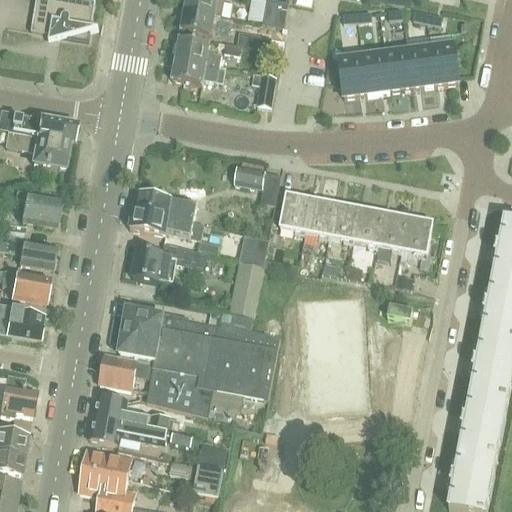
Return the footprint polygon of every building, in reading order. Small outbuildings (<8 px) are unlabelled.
[(67,0),(37,0),(31,36),(50,39),(49,47),(67,41),(89,45),(90,35),(99,33),(91,32),(96,5),(67,0)] [(236,8),(224,6),(218,5),(218,0),(185,0),(185,8),(187,8),(186,15),(233,23),(236,8)] [(270,0),(269,5),(288,8),(289,0),(270,0)] [(288,8),(269,5),(269,8),(266,7),(262,29),(284,32),(288,8)] [(230,39),(233,23),(186,15),(184,22),(182,21),(180,32),(182,33),(182,36),(211,41),(212,36),(230,39)] [(403,15),(389,16),(389,25),(403,24),(403,15)] [(357,18),(358,27),(372,26),(371,17),(357,18)] [(414,25),(427,28),(429,19),(415,17),(414,25)] [(344,28),(358,27),(357,18),(343,19),(344,28)] [(429,19),(427,28),(441,31),(443,22),(429,19)] [(240,50),(277,56),(278,45),(242,39),(240,50)] [(222,57),(215,55),(209,54),(210,49),(180,44),(180,47),(178,46),(176,57),(178,57),(177,64),(220,72),(222,57)] [(243,51),(240,50),(226,48),(225,58),(241,61),(243,51)] [(431,53),(435,91),(459,88),(454,50),(431,53)] [(431,53),(408,56),(413,94),(435,91),(431,53)] [(408,56),(385,59),(390,97),(413,94),(408,56)] [(368,100),(390,97),(385,59),(363,62),(368,100)] [(368,100),(363,62),(339,65),(344,103),(368,100)] [(226,73),(220,72),(177,64),(176,71),(173,71),(171,81),(174,82),(173,85),(203,90),(204,85),(223,88),(226,73)] [(254,80),(251,80),(249,92),(252,92),(253,89),(261,91),(258,110),(271,113),(277,82),(254,78),(254,80)] [(68,148),(72,149),(75,131),(0,117),(0,133),(9,135),(9,137),(68,147),(68,148)] [(64,174),(68,148),(68,147),(9,137),(6,151),(35,157),(33,168),(64,174)] [(238,172),(235,189),(263,194),(266,178),(238,172)] [(282,180),(266,178),(263,194),(261,207),(276,210),(282,180)] [(55,232),(60,206),(41,203),(41,200),(16,195),(14,205),(25,207),(22,226),(55,232)] [(169,221),(194,227),(197,209),(172,204),(173,202),(137,195),(134,214),(169,221)] [(305,237),(311,204),(287,200),(280,232),(305,237)] [(329,242),(335,209),(311,204),(305,237),(329,242)] [(354,246),(360,213),(335,209),(329,242),(354,246)] [(378,251),(384,218),(360,213),(354,246),(378,251)] [(194,227),(169,221),(134,214),(130,233),(166,240),(167,237),(201,244),(203,238),(208,239),(210,230),(205,229),(194,227)] [(402,256),(409,223),(384,218),(378,251),(402,256)] [(409,223),(402,256),(427,260),(433,227),(409,223)] [(496,254),(511,257),(511,227),(504,226),(504,227),(500,250),(497,249),(496,254)] [(7,242),(25,243),(26,231),(8,229),(7,242)] [(269,245),(247,239),(240,267),(244,268),(245,268),(264,272),(264,270),(266,263),(269,245)] [(54,261),(56,252),(24,247),(12,245),(0,247),(0,248),(0,256),(21,260),(20,269),(52,274),(53,270),(56,268),(56,264),(54,261)] [(163,259),(138,255),(133,283),(173,290),(176,269),(204,274),(207,259),(176,251),(164,249),(163,259)] [(511,287),(511,257),(496,254),(495,259),(498,260),(494,283),(511,287)] [(299,276),(300,270),(266,263),(264,270),(299,276)] [(242,278),(262,282),(264,272),(245,268),(242,278)] [(349,274),(348,282),(359,284),(360,276),(349,274)] [(411,290),(413,279),(398,276),(396,288),(411,290)] [(6,292),(14,293),(12,302),(45,308),(46,305),(48,306),(51,301),(50,297),(48,296),(49,285),(17,279),(17,278),(9,277),(6,292)] [(511,316),(511,287),(494,283),(489,307),(486,306),(484,311),(511,316)] [(359,303),(331,305),(333,326),(360,324),(359,303)] [(254,321),(256,310),(237,305),(234,317),(254,321)] [(305,327),(333,326),(331,305),(304,306),(305,327)] [(0,338),(39,345),(40,342),(43,340),(43,336),(41,333),(42,331),(41,331),(43,320),(26,317),(26,314),(0,309),(0,338)] [(511,346),(511,316),(484,311),(483,317),(487,317),(482,341),(511,346)] [(138,366),(137,368),(153,371),(147,407),(208,423),(213,395),(268,405),(281,342),(251,334),(232,329),(222,326),(221,332),(166,321),(166,322),(127,315),(119,363),(138,366)] [(232,329),(251,334),(254,321),(234,317),(232,329)] [(333,326),(334,347),(361,345),(360,324),(333,326)] [(334,347),(333,326),(305,327),(306,348),(334,347)] [(511,376),(511,346),(482,341),(478,364),(474,363),(473,369),(511,376)] [(362,366),(361,345),(334,347),(335,368),(362,366)] [(306,348),(308,369),(335,368),(334,347),(306,348)] [(138,366),(119,363),(106,360),(100,390),(132,396),(137,368),(138,366)] [(362,366),(335,368),(336,388),(363,387),(362,366)] [(309,390),(336,388),(335,368),(308,369),(309,390)] [(508,405),(511,384),(511,376),(473,369),(472,374),(476,375),(471,398),(508,405)] [(15,414),(32,418),(36,396),(23,393),(25,383),(7,380),(3,402),(0,401),(0,413),(1,414),(1,415),(14,418),(15,414)] [(336,388),(337,410),(365,408),(363,387),(336,388)] [(336,388),(309,390),(310,411),(337,410),(336,388)] [(502,434),(508,405),(471,398),(467,421),(463,421),(462,426),(502,434)] [(178,424),(126,414),(128,406),(98,400),(94,422),(139,431),(167,436),(175,438),(178,424)] [(167,436),(139,431),(94,422),(90,444),(119,450),(121,442),(164,450),(167,436)] [(497,462),(502,434),(462,426),(461,431),(465,432),(460,455),(497,462)] [(0,454),(25,459),(28,439),(0,434),(0,454)] [(275,485),(284,439),(265,434),(255,481),(275,485)] [(171,449),(192,454),(192,453),(195,443),(174,438),(171,449)] [(228,454),(203,448),(198,465),(224,471),(228,454)] [(25,459),(0,454),(0,474),(21,478),(25,459)] [(128,484),(132,462),(88,454),(84,476),(128,484)] [(491,491),(497,462),(460,455),(456,479),(452,478),(451,483),(491,491)] [(198,470),(172,466),(170,479),(196,484),(198,470)] [(218,503),(224,475),(198,470),(196,484),(193,498),(218,503)] [(84,476),(79,497),(99,501),(97,511),(134,511),(133,511),(136,498),(126,496),(128,484),(84,476)] [(487,511),(491,491),(451,483),(450,489),(454,489),(449,511),(448,511),(487,511)] [(0,507),(16,510),(19,490),(0,486),(0,507)]
